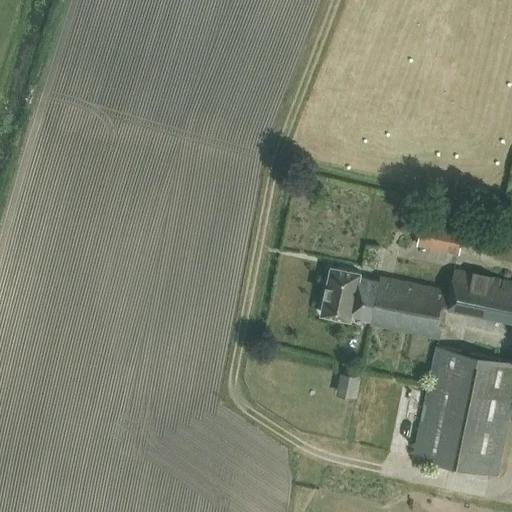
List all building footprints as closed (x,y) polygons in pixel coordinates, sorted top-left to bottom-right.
[(458,254),(464,224),(423,215),(417,244),(458,254)] [(360,270),(331,264),(322,313),(351,319),(352,314),(372,318),(371,323),(440,337),(446,307),(511,320),(511,281),(456,269),(452,289),(380,274),(379,279),(359,275),(360,270)] [(511,405),(511,360),(438,345),(414,457),(498,474),(511,405)] [(357,396),(360,374),(340,370),(336,393),(357,396)] [(394,423),(401,386),(372,381),(357,465),(386,470),(395,424),(394,423)] [(385,495),(381,511),(418,511),(421,501),(385,495)]
